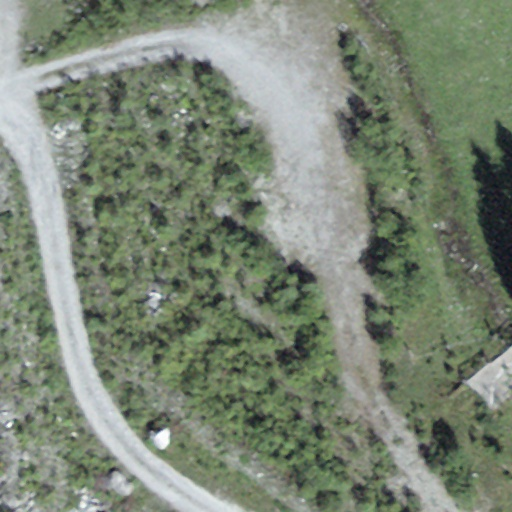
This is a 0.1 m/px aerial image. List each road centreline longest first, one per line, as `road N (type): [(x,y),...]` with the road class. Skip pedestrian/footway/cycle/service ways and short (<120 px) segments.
road 1 (track): [(0,15),(4,95),(40,76),(158,44),(203,45),(247,67),(284,113),(339,287)]
road 2 (track): [(213,511),(134,454),(94,398),(73,341),(39,170),(0,95)]
